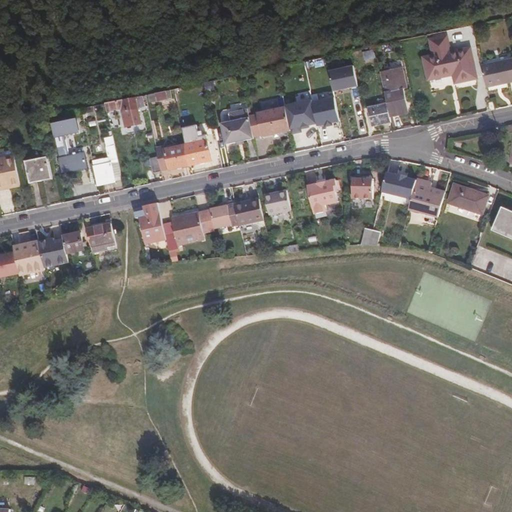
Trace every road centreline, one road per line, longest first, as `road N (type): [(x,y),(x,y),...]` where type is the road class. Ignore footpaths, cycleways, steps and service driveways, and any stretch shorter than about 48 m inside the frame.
road 1 (track): [(0,110),(511,11)]
road 2 (residential): [(403,144),(0,231)]
